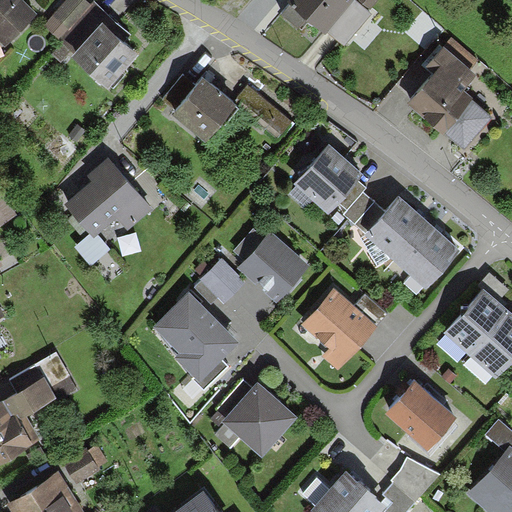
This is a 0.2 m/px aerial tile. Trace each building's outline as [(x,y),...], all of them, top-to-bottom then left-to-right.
[(0,0),(0,42),(36,4),(30,0),(0,0)] [(91,0),(82,0),(55,34),(109,77),(140,38),(91,0)] [(366,2),(362,0),(289,0),(289,1),(338,38),(366,2)] [(491,82),(453,45),(402,98),(441,135),(491,82)] [(204,68),(175,104),(211,133),(240,97),(204,68)] [(359,162),(326,137),(294,178),(327,203),(359,162)] [(111,156),(68,200),(109,241),(153,197),(111,156)] [(458,235),(400,187),(363,231),(422,279),(458,235)] [(0,195),(0,224),(12,217),(0,195)] [(306,257),(269,226),(238,263),(276,294),(306,257)] [(207,276),(228,298),(248,279),(227,257),(207,276)] [(373,317),(331,281),(298,319),(340,355),(373,317)] [(240,335),(189,282),(150,320),(201,373),(240,335)] [(272,315),(282,301),(256,282),(246,295),(272,315)] [(511,344),(511,306),(483,282),(444,327),(492,367),(511,344)] [(369,291),(359,303),(383,322),(392,311),(369,291)] [(14,393),(0,400),(0,461),(33,444),(19,418),(73,388),(54,354),(6,380),(14,393)] [(453,406),(413,372),(383,407),(424,441),(453,406)] [(299,411),(257,375),(219,418),(261,454),(299,411)] [(511,449),(511,430),(500,419),(486,434),(508,454),(511,449)] [(94,444),(63,462),(75,483),(97,469),(95,466),(104,460),(94,444)] [(511,511),(511,449),(508,454),(470,494),(490,511),(494,511),(496,511),(511,511)] [(348,463),(312,500),(324,511),(378,511),(388,502),(348,463)] [(80,511),(56,471),(7,500),(13,511),(80,511)] [(213,511),(200,494),(175,511),(213,511)]
